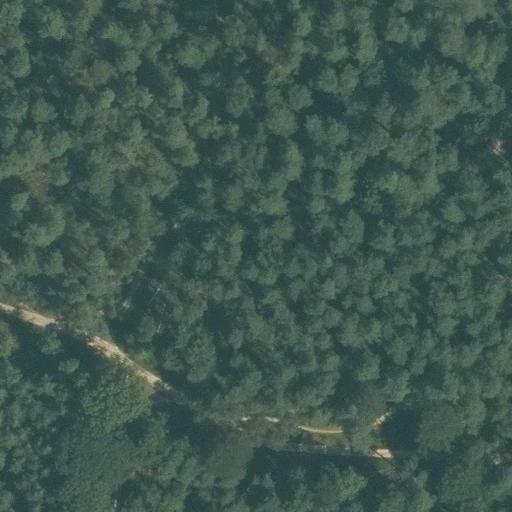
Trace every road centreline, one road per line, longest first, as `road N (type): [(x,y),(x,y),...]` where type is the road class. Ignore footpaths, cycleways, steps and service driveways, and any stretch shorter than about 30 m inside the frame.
road 1 (track): [(511,97),(485,130),(430,157),(314,186),(264,186),(209,218),(164,228)]
road 2 (track): [(218,419),(294,448),(511,449)]
road 3 (track): [(164,228),(221,71),(221,0)]
road 4 (track): [(147,377),(110,511)]
road 5 (track): [(164,228),(106,345)]
